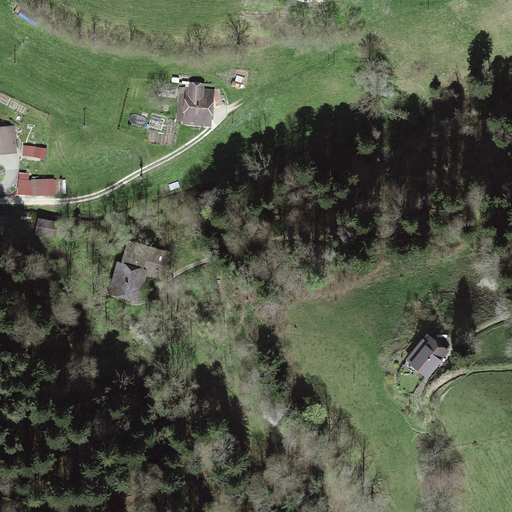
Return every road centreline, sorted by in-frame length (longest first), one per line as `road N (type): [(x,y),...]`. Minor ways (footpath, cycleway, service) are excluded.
road 1 (track): [(0,201),(60,201),(107,190),(361,36),(474,0)]
road 2 (track): [(0,218),(112,294)]
